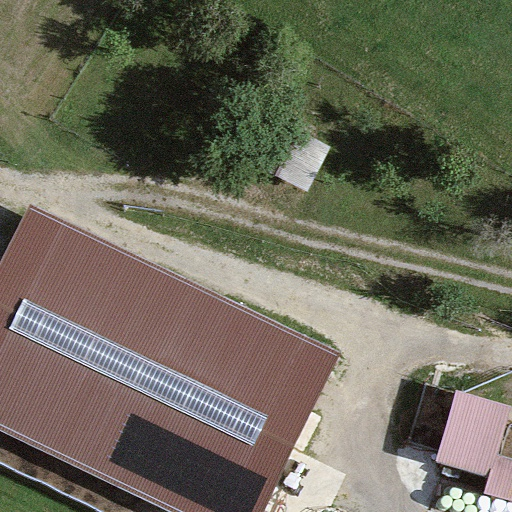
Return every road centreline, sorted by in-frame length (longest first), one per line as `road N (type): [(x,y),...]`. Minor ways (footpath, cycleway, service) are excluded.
road 1 (track): [(398,511),(383,485),(370,400),(352,353),(24,201)]
road 2 (track): [(511,288),(108,194),(24,201)]
